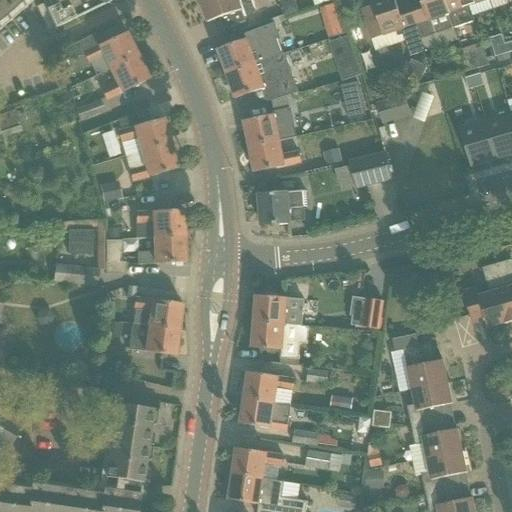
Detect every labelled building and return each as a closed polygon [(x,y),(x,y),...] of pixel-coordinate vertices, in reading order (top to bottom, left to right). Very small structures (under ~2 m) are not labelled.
[(0,0),(0,22),(25,0),(46,0),(51,8),(45,11),(54,30),(106,5),(103,0),(0,0)] [(207,0),(200,2),(208,23),(220,19),(224,30),(246,22),(245,18),(254,15),(257,11),(252,0),(207,0)] [(280,0),(285,17),(299,12),(295,0),(280,0)] [(421,39),(409,3),(398,7),(395,0),(378,0),(372,2),(373,6),(362,10),(372,40),(401,31),(411,58),(426,52),(421,39)] [(419,0),(409,3),(421,39),(454,29),(449,14),(449,13),(448,13),(443,0),(419,0)] [(466,0),(443,0),(448,13),(449,13),(449,14),(454,29),(474,22),(469,7),(466,0)] [(323,20),(343,15),(340,4),(320,9),(323,20)] [(349,31),(354,45),(365,41),(360,28),(349,31)] [(96,77),(109,71),(137,57),(126,33),(100,46),(95,35),(70,47),(76,59),(83,55),(88,64),(89,63),(96,77)] [(263,34),(218,51),(227,75),(256,65),(251,50),(267,45),(263,34)] [(490,39),(493,48),(496,57),(508,54),(505,44),(503,35),(490,39)] [(469,71),(482,68),(477,51),(464,55),(466,62),(469,71)] [(227,75),(236,100),(281,84),(279,80),(292,75),(285,55),(273,60),(272,59),(256,65),(227,75)] [(354,56),(335,63),(342,82),(361,75),(354,56)] [(106,101),(149,80),(137,57),(109,71),(116,84),(101,91),(106,101)] [(481,74),(473,77),(477,89),(484,86),(481,74)] [(477,89),(473,77),(466,79),(469,91),(477,89)] [(358,83),(341,87),(349,121),(366,117),(358,83)] [(425,121),(434,96),(421,92),(412,117),(425,121)] [(383,125),(411,116),(405,95),(376,104),(383,125)] [(79,122),(104,113),(100,102),(75,110),(79,122)] [(13,109),(0,113),(0,135),(1,135),(1,134),(20,127),(13,109)] [(244,122),(249,148),(280,141),(280,142),(297,139),(293,123),(291,110),(273,114),(273,116),(244,122)] [(498,159),(511,154),(511,115),(487,123),(498,159)] [(140,153),(171,145),(163,119),(117,132),(120,143),(136,139),(140,153)] [(461,130),(471,167),(498,159),(487,123),(461,130)] [(280,142),(280,141),(249,148),(255,173),(301,163),(299,153),(283,156),(280,142)] [(132,183),(178,170),(171,145),(140,153),(145,168),(129,172),(132,183)] [(323,153),(326,167),(342,163),(339,150),(323,153)] [(392,181),(387,161),(385,153),(350,161),(352,166),(357,188),(357,189),(392,181)] [(295,192),(294,182),(273,184),(274,194),(259,195),(262,227),(290,224),(290,222),(305,221),(304,207),(307,207),(306,192),(295,192)] [(122,199),(120,191),(101,195),(103,204),(122,199)] [(184,237),(183,211),(135,213),(136,224),(152,223),(153,239),(184,237)] [(118,239),(118,229),(107,230),(108,240),(118,239)] [(69,256),(93,256),(93,232),(69,232),(69,256)] [(184,237),(153,239),(154,254),(137,255),(138,266),(186,263),(184,237)] [(119,242),(104,242),(105,275),(124,275),(125,264),(121,264),(121,247),(121,242),(119,242)] [(511,260),(497,264),(511,314),(511,260)] [(511,322),(511,314),(497,264),(482,269),(490,294),(479,297),(476,287),(463,291),(473,324),(485,320),(488,328),(505,323),(505,325),(511,322)] [(97,288),(99,270),(55,266),(53,283),(97,288)] [(450,277),(452,272),(450,266),(439,269),(443,279),(450,277)] [(127,287),(126,298),(135,299),(136,288),(127,287)] [(302,327),(303,311),(304,301),(256,297),(254,323),(285,325),(302,327)] [(150,312),(148,327),(179,331),(182,305),(135,299),(133,310),(150,312)] [(362,328),(380,331),(384,303),(366,300),(362,328)] [(105,323),(104,338),(119,339),(120,324),(117,324),(113,324),(105,323)] [(285,325),(254,323),(252,349),(283,351),(282,359),(299,361),(300,344),(307,345),(308,328),(302,327),(285,325)] [(148,327),(131,325),(128,351),(175,357),(179,331),(148,327)] [(404,351),(412,390),(448,383),(443,361),(434,363),(433,362),(428,363),(425,346),(419,347),(416,335),(393,340),(396,352),(404,351)] [(309,370),(307,383),(327,385),(328,373),(309,370)] [(248,373),(244,399),(275,404),(278,389),(294,391),(296,380),(248,373)] [(452,405),(448,383),(412,390),(415,405),(407,407),(411,426),(446,419),(443,407),(452,405)] [(105,479),(142,484),(152,411),(158,412),(159,403),(122,398),(121,406),(116,405),(105,479)] [(353,400),(343,398),(341,411),(352,413),(353,400)] [(273,419),(275,404),(244,399),(240,425),(288,432),(289,421),(273,419)] [(0,452),(12,460),(23,462),(29,427),(0,409),(0,452)] [(374,411),(374,425),(390,426),(391,412),(374,411)] [(424,444),(427,459),(463,452),(458,430),(448,432),(446,419),(411,426),(415,446),(424,444)] [(318,448),(319,435),(295,431),(293,444),(318,448)] [(233,475),(264,480),(266,465),(282,467),(284,456),(236,449),(233,475)] [(339,473),(342,456),(332,454),(331,456),(309,451),(306,467),(328,472),(328,471),(339,473)] [(422,476),(426,495),(460,488),(458,475),(467,473),(463,452),(427,459),(430,474),(422,476)] [(380,455),(368,457),(371,469),(382,466),(380,455)] [(366,490),(379,490),(379,473),(365,473),(366,490)] [(280,482),(264,480),(233,475),(229,501),(270,507),(268,511),(306,511),(308,502),(282,498),(284,483),(280,482)] [(137,511),(140,496),(102,490),(101,496),(30,485),(29,491),(0,486),(0,511),(137,511)] [(475,511),(473,499),(463,501),(460,488),(426,495),(429,511),(475,511)]
